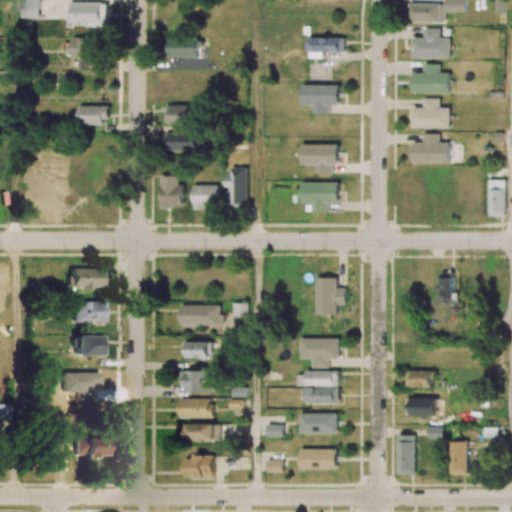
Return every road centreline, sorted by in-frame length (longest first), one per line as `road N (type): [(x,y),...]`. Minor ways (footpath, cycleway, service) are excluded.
road 1 (residential): [(511,498),(0,497)]
road 2 (residential): [(511,241),(0,241)]
road 3 (residential): [(375,498),(379,0)]
road 4 (residential): [(136,498),(138,0)]
